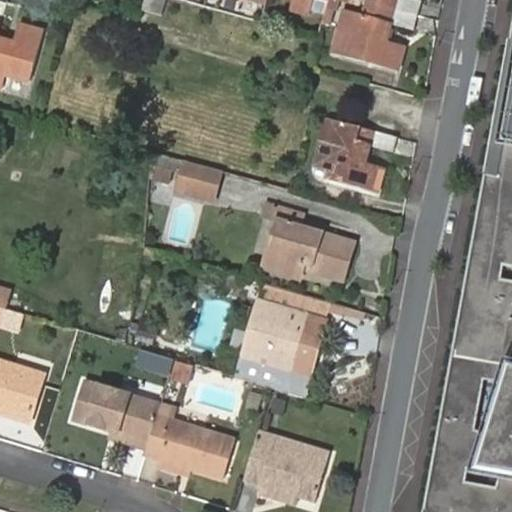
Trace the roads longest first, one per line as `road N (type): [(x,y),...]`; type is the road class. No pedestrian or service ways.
road 1 (residential): [(379,511),(475,0)]
road 2 (residential): [(0,464),(154,511)]
